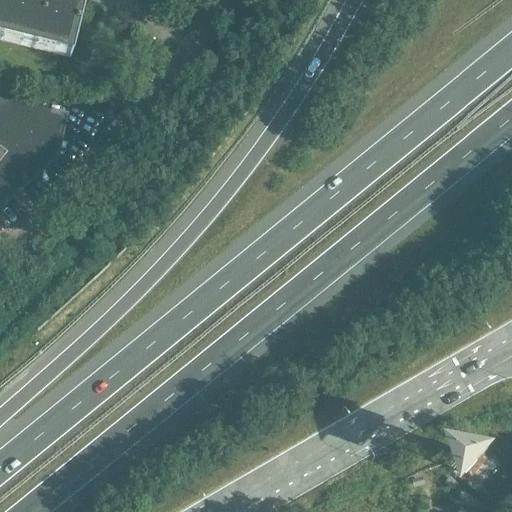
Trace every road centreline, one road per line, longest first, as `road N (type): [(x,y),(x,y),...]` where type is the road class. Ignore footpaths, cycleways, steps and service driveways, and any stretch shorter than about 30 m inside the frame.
road 1 (motorway): [(511,44),(0,458)]
road 2 (motorway): [(28,511),(511,119)]
road 3 (motorway): [(349,0),(218,196),(0,413)]
road 4 (residential): [(0,249),(100,170),(191,48)]
road 5 (motorway): [(225,511),(459,374)]
